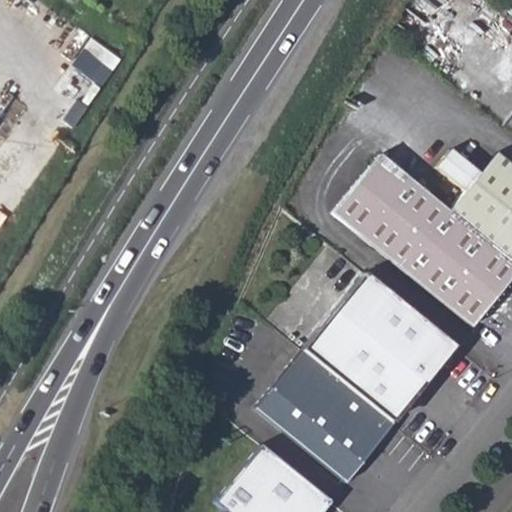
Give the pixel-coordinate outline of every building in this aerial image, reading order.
[(511,104),(511,75),(498,93),(511,104)] [(463,191),(446,214),(511,267),(511,169),(494,155),(478,174),(451,152),(436,170),(463,191)] [(467,325),(511,271),(511,267),(446,214),(374,156),(330,211),(467,325)] [(362,275),(300,352),(388,423),(419,386),(421,388),(453,349),(362,275)] [(253,409),(342,484),(391,425),(388,423),(307,358),(300,352),(253,409)] [(317,511),(326,502),(254,446),(208,505),(217,511),(317,511)]
